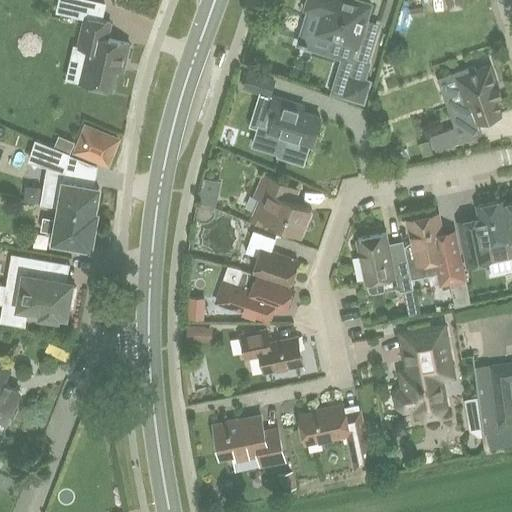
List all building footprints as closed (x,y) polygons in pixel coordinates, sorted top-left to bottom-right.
[(59,0),(57,11),(79,16),(83,0),(59,0)] [(378,32),(362,27),(368,5),(350,0),(310,0),(309,4),(311,8),(301,40),(300,40),(300,43),(307,45),(307,44),(344,56),(333,91),(363,100),(369,81),(363,80),(370,60),(369,60),(378,32)] [(461,0),(448,0),(449,10),(462,9),(461,0)] [(111,22),(85,16),(77,48),(86,50),(83,61),(87,62),(83,81),(111,88),(117,60),(125,62),(130,43),(107,38),(111,22)] [(494,88),(499,86),(491,63),(476,68),(475,64),(454,71),(464,100),(455,103),(462,124),(477,119),(477,120),(502,112),(494,88)] [(249,71),(244,87),(269,95),(274,79),(249,71)] [(279,155),(303,162),(309,142),(312,143),(320,117),(298,110),(300,104),(274,95),(270,107),(276,110),(270,129),(259,126),(254,144),(280,152),(279,155)] [(86,125),(76,150),(108,163),(118,139),(86,125)] [(455,126),(432,135),(437,149),(460,140),(455,126)] [(69,154),(35,140),(28,161),(66,173),(69,154)] [(372,150),(377,171),(387,169),(381,148),(372,150)] [(302,190),(289,184),(264,173),(255,194),(262,197),(255,212),(248,209),(248,210),(300,233),(311,209),(297,203),(302,190)] [(55,231),(53,240),(91,247),(97,212),(95,212),(99,187),(63,181),(62,189),(49,186),(47,198),(60,200),(57,220),(44,218),(42,229),(55,231)] [(198,200),(216,205),(217,198),(200,194),(198,200)] [(511,247),(511,241),(502,199),(478,205),(480,217),(459,221),(468,265),(511,255),(511,247)] [(503,199),(502,199),(511,241),(511,240),(511,201),(504,203),(503,199)] [(450,285),(454,300),(455,306),(471,303),(457,237),(443,240),(438,213),(408,219),(413,240),(404,245),(411,276),(424,273),(421,261),(435,258),(440,287),(450,285)] [(253,272),(293,286),(293,285),(289,284),(298,260),(271,251),(276,238),(253,230),(246,251),(259,256),(253,272)] [(413,287),(411,276),(404,245),(392,247),(392,246),(388,243),(385,232),(358,238),(367,281),(369,289),(373,292),(382,290),(384,286),(383,277),(397,274),(400,290),(413,287)] [(72,286),(73,281),(47,276),(50,260),(12,253),(7,285),(20,287),(17,305),(4,303),(1,320),(25,324),(27,309),(40,311),(39,315),(58,319),(59,315),(67,316),(69,305),(73,306),(76,286),(72,286)] [(217,301),(231,306),(268,319),(273,306),(284,310),(293,286),(253,272),(240,267),(240,268),(244,269),(238,284),(225,279),(217,301)] [(337,274),(345,288),(355,283),(347,269),(337,274)] [(192,297),(191,319),(203,320),(204,298),(192,297)] [(364,299),(347,303),(351,320),(368,317),(364,299)] [(410,316),(418,315),(415,302),(407,303),(410,316)] [(413,414),(424,421),(442,418),(449,406),(445,381),(457,379),(447,321),(397,330),(404,367),(397,369),(399,385),(398,386),(392,394),(395,407),(403,413),(412,412),(413,414)] [(206,339),(206,327),(189,326),(188,338),(206,339)] [(267,328),(241,334),(246,357),(261,354),(264,371),(303,363),(298,336),(270,341),(267,328)] [(508,363),(491,365),(498,424),(511,422),(511,366),(509,367),(508,363)] [(0,365),(0,416),(6,420),(21,392),(0,381),(0,370),(2,366),(0,365)] [(344,412),(343,407),(343,404),(329,407),(329,408),(300,414),(306,442),(348,433),(355,467),(372,464),(360,408),(344,412)] [(220,456),(234,453),(235,458),(259,453),(261,464),(285,459),(278,428),(264,431),(261,415),(214,424),(220,456)] [(301,470),(287,474),(290,486),(304,483),(301,470)]
